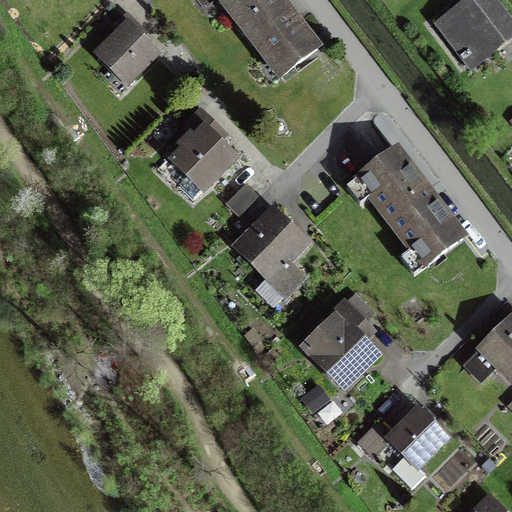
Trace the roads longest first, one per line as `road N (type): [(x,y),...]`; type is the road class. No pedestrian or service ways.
road 1 (track): [(0,121),(179,387),(246,511)]
road 2 (residential): [(315,0),(511,253)]
